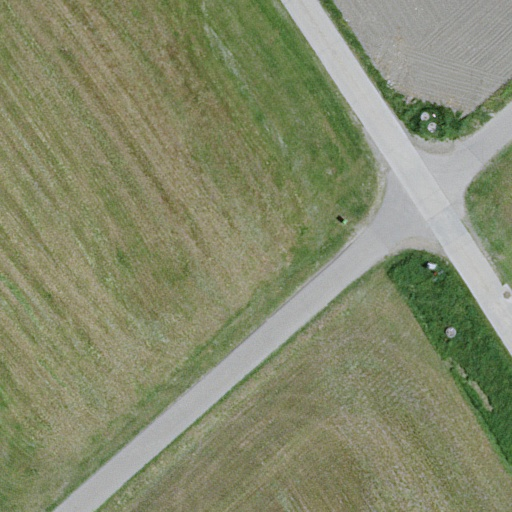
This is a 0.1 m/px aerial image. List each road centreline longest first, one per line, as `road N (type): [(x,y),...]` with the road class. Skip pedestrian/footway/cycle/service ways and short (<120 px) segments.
road 1 (track): [(75,511),(511,119)]
road 2 (track): [(295,0),(423,198)]
road 3 (track): [(511,334),(423,198)]
